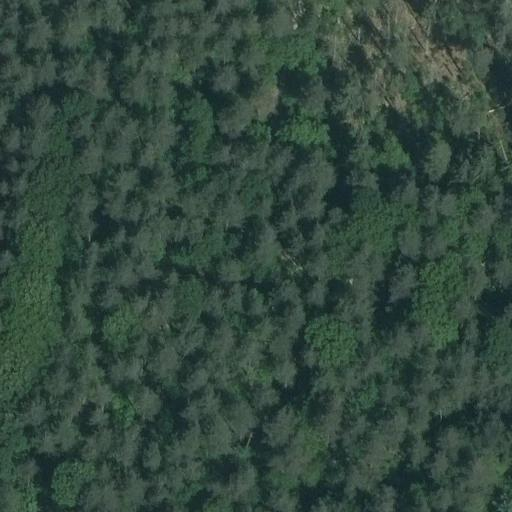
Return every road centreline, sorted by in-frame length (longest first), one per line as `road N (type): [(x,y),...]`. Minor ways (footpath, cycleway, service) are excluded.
road 1 (track): [(511,229),(254,179),(291,0)]
road 2 (track): [(0,128),(254,179)]
road 3 (track): [(49,138),(0,366)]
